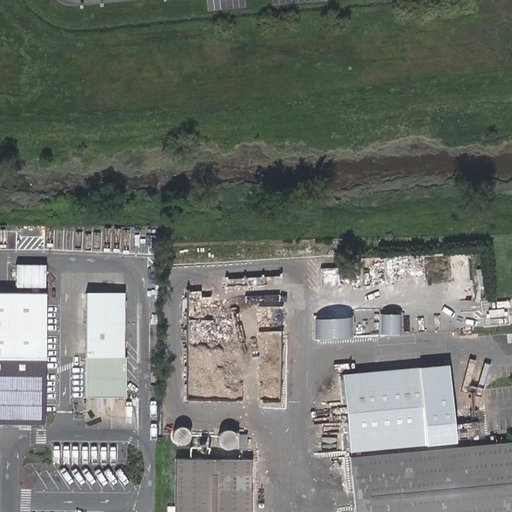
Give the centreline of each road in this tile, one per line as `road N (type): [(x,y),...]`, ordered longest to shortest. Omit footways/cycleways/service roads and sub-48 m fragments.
road 1 (unknown): [(304,347),(307,290),(297,266),(187,265),(169,277),(176,407),(193,414),(301,414)]
road 2 (unclassified): [(139,511),(150,492),(146,442),(80,436),(42,436),(15,450),(9,511)]
road 3 (unknown): [(74,256),(108,264),(137,292),(146,442)]
road 4 (unknown): [(42,436),(74,256)]
road 5 (unknown): [(9,497),(150,492)]
road 6 (unknown): [(304,347),(444,347)]
